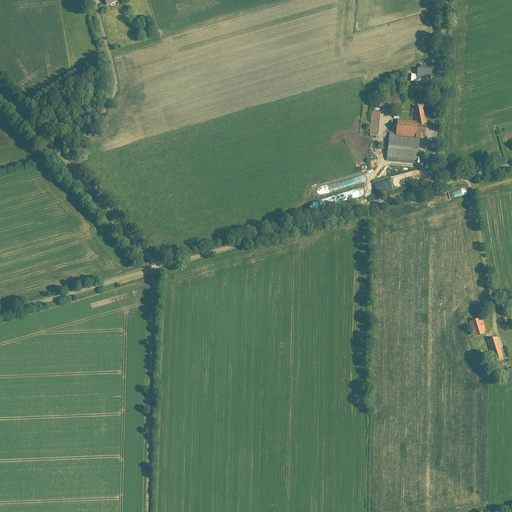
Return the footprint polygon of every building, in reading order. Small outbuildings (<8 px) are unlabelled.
[(417,70),(416,78),(430,79),(431,71),(428,71),(429,67),(421,66),(420,70),(417,70)] [(433,91),(424,90),(423,99),(432,99),(433,91)] [(382,95),(381,108),(379,107),(378,112),(385,113),(386,109),(401,111),(403,97),(382,95)] [(418,123),(399,121),(398,135),(391,135),(389,159),(419,163),(421,140),(426,141),(428,124),(424,107),(415,109),(418,123)] [(368,134),(379,136),(381,114),(373,113),(372,124),(370,123),(368,134)] [(482,319),(468,323),(473,340),(487,335),(482,319)] [(497,338),(486,342),(494,363),(505,359),(497,338)]
